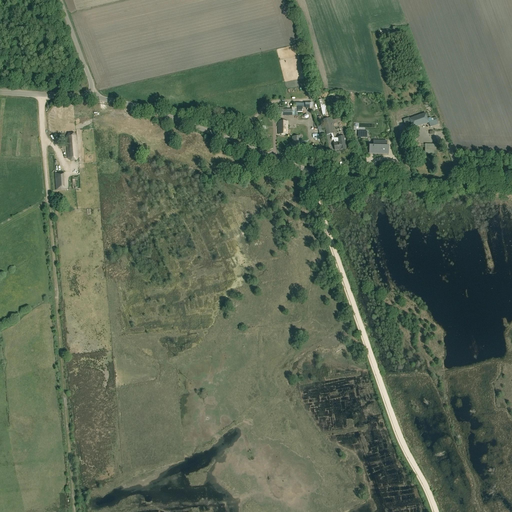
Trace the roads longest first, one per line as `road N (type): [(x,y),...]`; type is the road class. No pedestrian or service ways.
road 1 (unclassified): [(93,98),(148,109),(338,179),(511,186)]
road 2 (track): [(310,170),(375,368),(436,511)]
